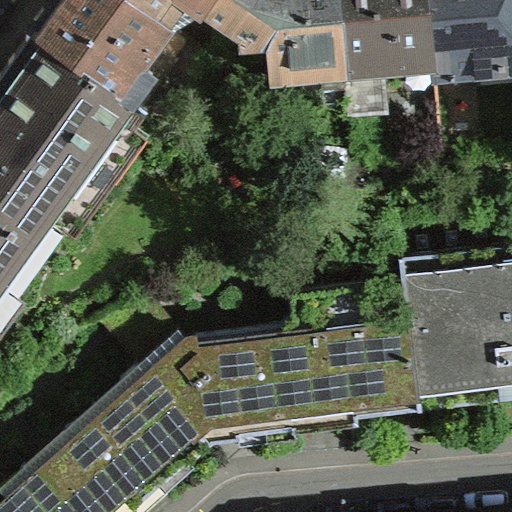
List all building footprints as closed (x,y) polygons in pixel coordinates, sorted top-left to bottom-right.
[(50,0),(46,7),(32,25),(132,98),(152,70),(141,61),(170,20),(154,9),(141,0),(50,0)] [(160,0),(191,0),(202,7),(206,0),(141,0),(154,9),(160,0)] [(206,0),(202,7),(242,34),(242,39),(266,37),(269,75),(346,67),(340,0),(206,0)] [(340,0),(346,67),(350,109),(384,107),(381,65),(434,60),(428,0),(340,0)] [(511,0),(428,0),(434,60),(435,72),(511,64),(511,0)] [(0,308),(146,108),(132,98),(32,25),(0,70),(0,308)] [(511,238),(399,253),(402,273),(420,402),(507,391),(511,391),(511,238)] [(280,319),(226,325),(240,432),(282,426),(358,417),(357,410),(420,402),(402,273),(288,288),(291,311),(287,312),(280,319)] [(185,331),(147,288),(97,313),(137,359),(0,481),(0,511),(126,511),(177,466),(212,435),(240,432),(226,325),(185,331)]
